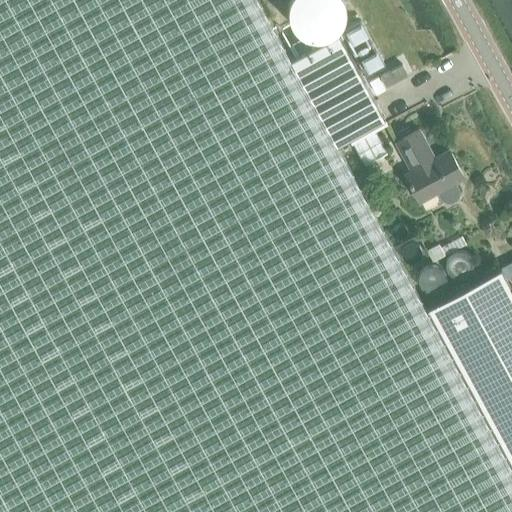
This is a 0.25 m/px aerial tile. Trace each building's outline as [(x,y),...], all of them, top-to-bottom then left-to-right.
[(0,0),(0,511),(511,511),(511,467),(424,308),(340,149),(290,59),(258,0),(0,0)] [(385,65),(360,20),(339,32),(364,76),(385,65)] [(337,33),(290,59),(337,144),(349,137),(352,142),(352,143),(375,129),(387,122),(337,33)] [(386,86),(408,73),(402,64),(380,76),(386,86)] [(375,129),(352,143),(364,164),(387,152),(375,129)] [(455,181),(462,177),(448,150),(433,156),(419,131),(398,142),(412,168),(405,171),(419,199),(436,191),(440,199),(447,202),(451,202),(457,199),(458,194),(459,187),(455,181)] [(439,244),(427,250),(433,261),(445,255),(441,247),(439,244)] [(511,467),(511,284),(502,266),(424,308),(511,467)]
